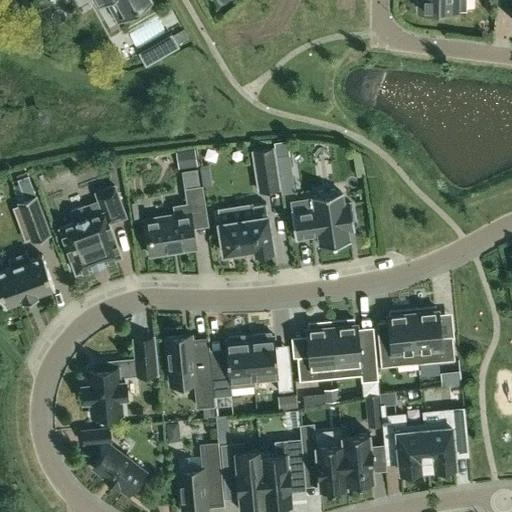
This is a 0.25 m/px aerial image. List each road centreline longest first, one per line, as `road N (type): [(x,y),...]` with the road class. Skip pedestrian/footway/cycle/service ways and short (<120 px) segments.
road 1 (residential): [(81,510),(53,473),(35,411),(58,347),(86,317),(123,300),(263,299),(352,284),(414,269),(511,225)]
road 2 (residential): [(379,0),(381,28),(391,39),(511,56)]
